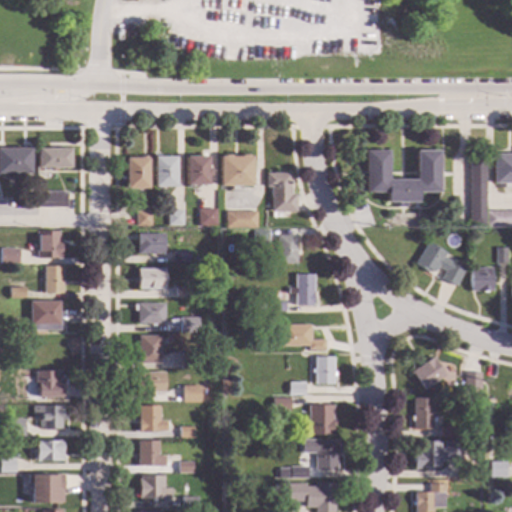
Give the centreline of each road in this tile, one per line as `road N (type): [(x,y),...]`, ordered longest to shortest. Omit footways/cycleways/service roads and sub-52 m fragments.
road 1 (secondary): [(511,86),(0,85)]
road 2 (secondary): [(0,111),(511,110)]
road 3 (residential): [(372,511),(373,360),(352,270),(327,212),(308,114)]
road 4 (residential): [(101,511),(97,114)]
road 5 (residential): [(511,346),(428,320),(352,270)]
